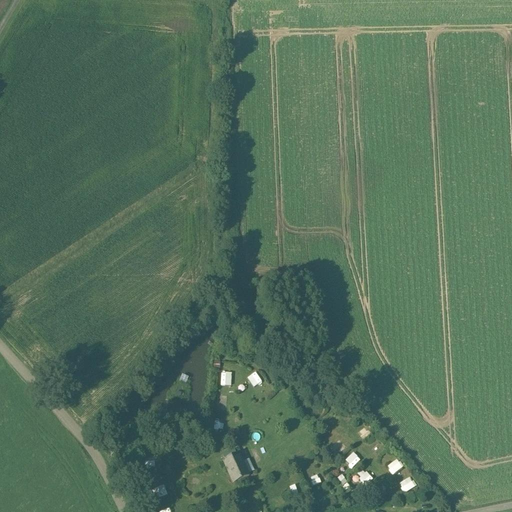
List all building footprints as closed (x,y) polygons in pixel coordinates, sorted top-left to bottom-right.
[(248,377),(253,387),(262,381),(256,372),(248,377)] [(363,440),(373,432),(369,427),(359,436),(363,440)] [(341,442),(334,447),(339,454),(346,449),(341,442)] [(238,453),(223,460),(234,483),(248,476),(238,453)] [(160,466),(160,455),(146,456),(147,466),(160,466)] [(358,456),(349,464),(352,468),(361,459),(358,456)] [(399,458),(387,466),(393,474),(405,466),(399,458)] [(366,485),(374,478),(367,471),(359,478),(366,485)] [(318,474),(312,475),(314,484),(321,482),(318,474)] [(405,493),(417,485),(411,476),(399,483),(405,493)] [(377,497),(388,493),(384,483),(373,488),(377,497)] [(164,484),(153,488),(157,498),(168,494),(164,484)] [(172,511),(182,508),(181,503),(170,507),(172,511)]
